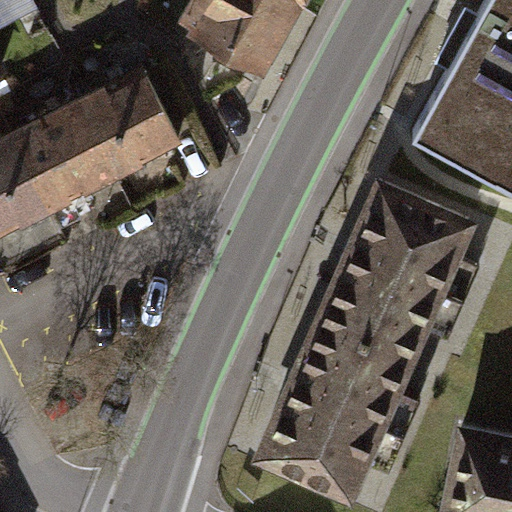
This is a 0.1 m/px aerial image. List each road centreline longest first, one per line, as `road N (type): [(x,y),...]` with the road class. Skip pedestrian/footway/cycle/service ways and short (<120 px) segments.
road 1 (tertiary): [(142,511),(309,149),(387,0)]
road 2 (residential): [(107,511),(44,482),(0,394)]
